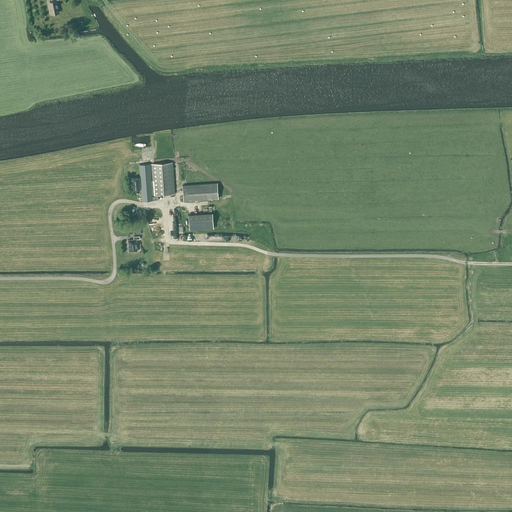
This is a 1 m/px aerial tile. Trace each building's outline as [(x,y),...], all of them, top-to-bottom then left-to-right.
[(56,0),(55,0),(50,0),(51,1),(49,2),(50,5),(49,6),(50,14),(58,13),(57,8),(58,8),(56,0)] [(172,162),(151,164),(151,171),(152,181),(151,181),(150,164),(139,165),(140,177),(130,178),(131,189),(141,189),(142,201),(158,200),(157,195),(175,194),(172,162)] [(218,199),(217,183),(181,185),(182,201),(218,199)] [(212,213),(187,215),(188,230),(213,228),(212,213)] [(217,240),(235,242),(235,235),(218,233),(217,240)] [(136,239),(139,239),(139,236),(133,236),(133,239),(127,239),(128,251),(137,251),(136,239)]
